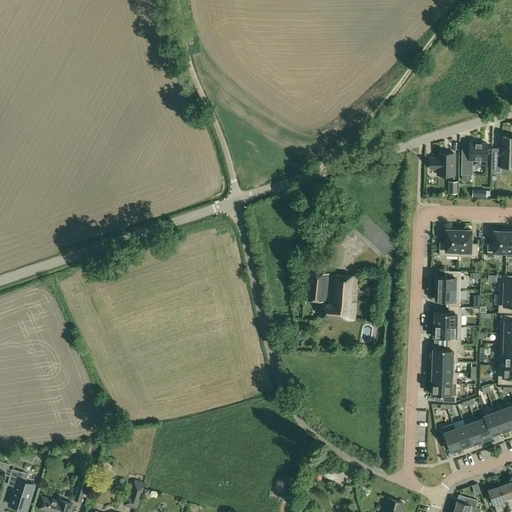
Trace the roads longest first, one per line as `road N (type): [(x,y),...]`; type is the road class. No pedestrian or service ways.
road 1 (residential): [(511,214),(418,211),(408,483)]
road 2 (unclassified): [(237,200),(511,113)]
road 3 (unclassified): [(318,436),(297,414),(272,357),(237,200)]
road 4 (unclassified): [(0,280),(237,200)]
road 5 (track): [(468,0),(388,101),(315,172)]
road 6 (unclassified): [(237,200),(175,0)]
